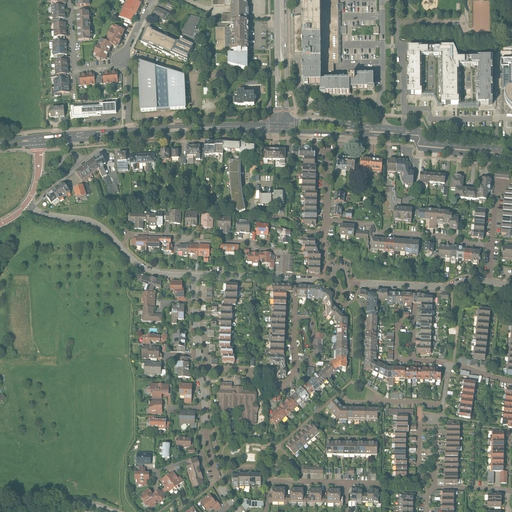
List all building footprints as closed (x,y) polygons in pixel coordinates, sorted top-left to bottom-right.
[(90,11),(89,0),(75,0),(76,12),(90,11)] [(145,0),(131,0),(119,25),(131,31),(135,22),(137,23),(142,11),(140,10),(145,0)] [(223,32),(233,32),(249,32),(249,25),(250,25),(250,18),(249,18),(249,4),(239,4),(239,0),(213,0),(214,13),(225,13),(225,12),(231,12),(231,22),(223,22),(223,32)] [(325,11),(325,2),(325,1),(325,0),(311,0),(311,2),(311,6),(311,11),(321,11),(325,11)] [(339,16),(339,74),(340,74),(342,74),(341,45),(347,45),(347,37),(341,37),(341,22),(343,22),(343,15),(340,15),(340,10),(340,5),(325,1),(325,2),(339,6),(339,9),(339,13),(339,16)] [(339,6),(325,2),(325,11),(321,11),(321,49),(322,70),(322,83),(334,82),(334,75),(339,74),(339,16),(339,13),(339,9),(339,6)] [(295,50),(304,50),(321,49),(321,11),(311,11),(303,11),(303,14),(303,27),(296,27),(295,50)] [(168,19),(158,14),(152,26),(163,31),(168,19)] [(78,33),(91,32),(90,17),(77,18),(78,33)] [(192,24),(183,46),(196,52),(197,48),(200,49),(203,42),(197,39),(202,28),(192,24)] [(91,32),(78,33),(79,48),(92,48),(91,32)] [(226,38),(226,46),(233,46),(249,46),(249,43),(249,36),(249,32),(233,32),(233,35),(233,38),(226,38)] [(127,40),(114,34),(107,51),(115,54),(119,56),(127,40)] [(149,36),(143,50),(171,63),(172,62),(189,69),(196,55),(189,52),(182,49),(180,52),(167,46),(156,40),(154,40),(154,38),(149,36)] [(226,46),(226,38),(226,37),(222,37),(218,37),(218,62),(226,62),(226,46)] [(249,52),(249,46),(233,46),(226,46),(226,62),(229,62),(233,62),(249,62),(249,60),(249,52)] [(107,51),(102,48),(94,65),(108,71),(115,54),(107,51)] [(304,50),(295,50),(295,53),(295,64),(304,64),(304,70),(322,70),(321,49),(304,50)] [(492,105),(492,57),(478,57),(478,59),(471,59),(465,59),(462,59),(459,59),(459,57),(441,58),(441,59),(422,59),(422,58),(407,58),(408,78),(408,94),(408,105),(416,105),(422,105),(441,105),(459,105),(458,67),(465,67),(468,67),(472,67),(478,67),(478,105),(492,105)] [(511,58),(501,59),(501,73),(499,74),(499,79),(508,79),(509,89),(508,90),(507,90),(506,91),(505,93),(504,94),(504,96),(505,97),(505,100),(507,103),(509,105),(511,107),(511,58)] [(249,66),(249,62),(233,62),(229,62),(229,68),(229,76),(229,77),(249,82),(249,66)] [(229,76),(229,68),(227,68),(227,66),(217,66),(217,76),(229,76)] [(322,83),(322,70),(304,70),(304,73),(304,92),(306,94),(322,94),(322,91),(322,83)] [(185,86),(139,71),(142,122),(188,120),(185,86)] [(96,85),(96,81),(88,82),(89,93),(96,93),(96,85)] [(106,92),(105,84),(96,85),(96,93),(106,92)] [(322,91),(322,94),(322,96),(322,104),(347,104),(350,104),(350,99),(360,99),(374,99),(374,86),(353,86),(350,86),(350,88),(350,89),(350,91),(347,91),(324,91),(322,91)] [(255,105),(245,105),(245,101),(239,102),(239,109),(236,109),(236,115),(239,115),(239,116),(250,116),(255,116),(255,105)] [(118,111),(72,113),(73,127),(75,127),(82,126),(119,124),(118,111)] [(66,119),(66,116),(51,116),(51,125),(66,125),(66,119)] [(216,165),(217,153),(213,153),(212,152),(210,153),(209,153),(207,153),(206,162),(206,165),(210,165),(216,165)] [(220,153),(217,153),(216,165),(218,165),(224,165),(224,161),(225,153),(220,153)] [(241,162),(241,154),(225,153),(224,161),(241,162)] [(246,156),(246,164),(255,165),(256,156),(246,156)] [(307,157),(304,160),(295,160),(294,169),(305,169),(316,169),(316,165),(313,165),(313,160),(310,160),(307,157)] [(171,169),(170,160),(169,159),(164,160),(163,161),(162,161),(163,165),(163,170),(171,169)] [(173,160),(173,169),(180,169),(181,169),(181,166),(181,160),(180,160),(179,160),(178,159),(177,160),(173,160)] [(265,171),(275,172),(276,160),(265,160),(265,171)] [(286,160),(276,160),(275,172),(286,172),(286,160)] [(119,163),(119,165),(120,172),(120,181),(130,181),(130,174),(129,169),(128,169),(128,163),(127,162),(125,162),(124,163),(119,163)] [(102,163),(96,168),(100,178),(101,179),(105,178),(105,177),(103,176),(107,174),(102,163)] [(338,180),(347,181),(348,168),(339,167),(338,180)] [(96,168),(87,175),(94,183),(100,178),(96,168)] [(231,186),(242,186),(242,184),(242,180),(242,175),(242,169),(235,168),(235,171),(231,171),(231,178),(231,184),(231,186)] [(356,168),(348,168),(347,181),(355,181),(356,168)] [(360,182),(371,182),(372,170),(360,169),(360,182)] [(383,171),(372,170),(371,182),(382,183),(383,171)] [(388,184),(401,184),(402,171),(389,170),(388,184)] [(414,172),(402,171),(401,184),(413,185),(414,172)] [(419,184),(427,185),(428,174),(420,173),(419,184)] [(427,185),(436,186),(437,174),(428,174),(427,185)] [(446,175),(437,174),(436,186),(445,186),(446,175)] [(84,190),(94,183),(87,175),(78,182),(84,190)] [(317,176),(316,176),(305,176),(303,176),(303,184),(317,184),(317,176)] [(450,189),(455,189),(455,188),(463,189),(464,177),(462,177),(462,176),(454,176),(454,177),(451,176),(450,189)] [(491,192),(492,180),(481,179),(480,190),(480,191),(488,192),(491,192)] [(108,185),(104,187),(112,205),(121,202),(119,195),(116,189),(113,183),(108,185)] [(232,199),(243,198),(242,191),(242,186),(231,186),(231,193),(232,199)] [(480,190),(463,189),(455,188),(455,189),(454,198),(487,200),(488,192),(480,191),(480,190)] [(57,198),(54,200),(59,207),(61,209),(72,201),(65,192),(57,198)] [(90,192),(84,194),(88,205),(93,203),(90,192)] [(84,194),(75,197),(79,208),(88,205),(84,194)] [(243,198),(232,199),(233,207),(234,213),(244,211),(244,206),(243,201),(243,198)] [(59,207),(54,200),(48,205),(53,212),(55,211),(56,213),(61,209),(59,207)] [(275,216),(275,204),(261,205),(261,216),(275,216)] [(285,204),(275,204),(275,216),(285,216),(285,204)] [(346,204),(335,204),(334,215),(345,216),(346,204)] [(393,221),(402,222),(403,208),(394,207),(393,221)] [(412,209),(403,208),(402,222),(411,222),(412,209)] [(425,221),(426,210),(418,209),(417,220),(425,221)] [(429,228),(432,228),(434,211),(426,210),(425,221),(429,221),(429,228)] [(244,211),(234,213),(236,222),(240,221),(241,223),(247,221),(245,215),(244,211)] [(446,212),(434,211),(432,228),(436,229),(437,222),(445,223),(446,212)] [(449,222),(449,223),(448,230),(458,231),(459,219),(452,218),(452,222),(449,222)] [(343,220),(334,219),(333,228),(342,228),(343,220)] [(171,236),(182,236),(183,223),(172,222),(172,224),(171,232),(171,236)] [(199,238),(199,223),(187,223),(187,238),(199,238)] [(158,239),(158,236),(158,224),(148,224),(148,225),(148,232),(151,232),(151,239),(158,239)] [(148,225),(132,225),(131,234),(137,234),(136,241),(145,241),(145,232),(148,232),(148,225)] [(214,239),(215,226),(202,226),(202,239),(214,239)] [(231,246),(231,240),(232,240),(233,230),(219,230),(219,240),(225,240),(225,246),(231,246)] [(511,230),(501,230),(501,235),(506,235),(506,238),(511,238),(511,230)] [(257,248),(270,248),(270,236),(257,236),(257,244),(257,248)] [(340,246),(347,247),(348,236),(341,236),(340,246)] [(356,237),(348,236),(347,247),(355,247),(356,237)] [(385,239),(384,251),(394,252),(395,240),(385,239)] [(292,243),(286,243),(280,240),(278,246),(283,248),(283,255),(290,255),(290,248),(292,249),(292,243)] [(424,243),(423,254),(434,254),(435,244),(424,243)] [(502,259),(511,259),(511,247),(503,247),(502,253),(502,259)] [(149,259),(149,248),(138,248),(138,249),(137,257),(137,258),(143,258),(143,263),(149,263),(149,259)] [(161,248),(149,248),(149,259),(161,259),(161,254),(161,248)] [(465,250),(457,249),(456,259),(456,260),(464,261),(465,250)] [(472,251),(465,250),(464,261),(471,262),(472,251)] [(472,251),(471,262),(471,263),(479,264),(480,252),(472,251)] [(189,268),(189,256),(179,256),(179,258),(179,264),(179,268),(189,268)] [(200,269),(200,256),(189,256),(189,268),(200,269)] [(211,269),(211,257),(200,256),(200,269),(211,269)] [(221,265),(230,266),(231,257),(221,257),(221,265)] [(240,258),(231,257),(230,266),(240,266),(240,258)] [(249,277),(260,277),(260,265),(249,265),(249,277)] [(273,265),(260,265),(260,277),(271,277),(273,272),(273,265)] [(139,295),(147,297),(152,289),(141,286),(139,295)] [(163,292),(152,289),(147,297),(145,305),(155,305),(156,301),(157,300),(163,302),(163,292)] [(388,293),(388,291),(376,291),(376,294),(376,301),(387,301),(388,293)] [(387,307),(395,307),(396,293),(388,293),(387,301),(387,307)] [(395,307),(403,308),(404,294),(396,293),(395,307)] [(184,294),(172,294),(172,303),(178,303),(178,310),(186,310),(186,300),(184,300),(184,294)] [(366,297),(366,303),(376,303),(376,301),(376,294),(366,295),(366,297)] [(414,297),(412,297),(412,294),(404,294),(403,308),(411,308),(412,303),(414,303),(417,304),(417,297),(414,297)] [(233,296),(227,296),(227,304),(239,305),(239,296),(233,296)] [(318,297),(316,299),(315,309),(315,311),(318,312),(320,312),(321,310),(324,312),(330,304),(325,302),(325,300),(323,301),(321,300),(321,297),(318,297)] [(292,298),(288,298),(288,305),(294,305),(294,307),(297,308),(300,308),(300,301),(297,301),(293,300),(292,298)] [(300,301),(300,308),(300,311),(308,311),(308,308),(308,307),(308,299),(301,299),(300,300),(300,301)] [(316,299),(308,299),(308,307),(308,308),(311,308),(311,309),(315,309),(316,299)] [(377,317),(376,303),(366,303),(366,317),(377,317)] [(333,317),(338,311),(330,304),(324,312),(332,319),(333,317)] [(145,305),(145,320),(156,321),(157,305),(155,305),(145,305)] [(333,317),(335,319),(347,319),(338,311),(333,317)] [(186,333),(186,317),(179,317),(179,318),(174,318),(173,336),(179,337),(179,332),(186,333)] [(366,326),(377,326),(377,319),(377,317),(366,317),(366,319),(366,326)] [(144,334),(164,335),(165,327),(156,326),(156,321),(145,320),(144,334)] [(336,336),(347,336),(347,327),(336,327),(336,336)] [(316,334),(315,355),(324,355),(324,334),(316,334)] [(179,344),(179,347),(174,347),(174,356),(179,356),(179,364),(187,365),(188,345),(179,344)] [(162,348),(149,348),(149,353),(145,352),(144,357),(153,358),(153,355),(162,356),(162,348)] [(478,360),(459,357),(458,363),(488,372),(486,362),(478,362),(478,360)] [(346,358),(336,358),(334,360),(329,364),(330,365),(336,372),(338,370),(338,369),(339,368),(340,369),(342,369),(343,368),(346,368),(346,358)] [(162,360),(144,360),(144,372),(162,372),(162,360)] [(364,370),(369,370),(374,363),(374,360),(365,361),(363,361),(364,370)] [(233,362),(223,361),(223,370),(225,370),(236,370),(236,362),(233,362)] [(369,370),(377,374),(381,366),(374,363),(369,370)] [(330,365),(322,372),(327,378),(328,379),(329,380),(331,378),(331,376),(336,372),(330,365)] [(387,369),(381,366),(377,374),(387,379),(387,369)] [(191,387),(192,371),(178,370),(177,391),(194,392),(194,388),(191,387)] [(511,382),(487,378),(461,370),(461,375),(469,379),(479,383),(493,387),(511,388),(511,382)] [(326,378),(327,378),(322,372),(321,372),(321,373),(320,373),(319,372),(317,373),(317,374),(316,376),(315,376),(315,377),(315,378),(313,379),(320,387),(323,384),(325,387),(326,387),(329,384),(325,379),(326,378)] [(147,389),(164,389),(165,376),(156,376),(154,374),(147,374),(147,389)] [(307,384),(308,384),(314,392),(320,387),(313,379),(307,384)] [(308,384),(302,389),(309,397),(311,394),(314,397),(316,395),(316,394),(314,392),(308,384)] [(302,389),(296,394),(303,402),(309,397),(302,389)] [(298,407),(303,402),(296,394),(290,398),(298,407)] [(234,397),(222,397),(221,424),(258,425),(258,405),(244,405),(244,401),(237,401),(234,401),(234,397)] [(151,398),(151,409),(165,409),(171,409),(171,398),(151,398)] [(195,398),(182,398),(181,410),(186,410),(186,417),(194,417),(195,398)] [(290,398),(284,403),(292,412),(298,407),(290,398)] [(327,408),(331,414),(340,405),(336,400),(327,408)] [(287,417),(292,412),(284,403),(279,408),(287,417)] [(343,409),(340,405),(331,414),(338,421),(343,409)] [(281,421),(287,417),(279,408),(274,413),(281,421)] [(151,425),(165,425),(165,409),(151,409),(151,425)] [(338,421),(350,421),(350,409),(343,409),(338,421)] [(381,409),(369,409),(369,421),(378,421),(377,414),(381,412),(381,409)] [(281,421),(274,413),(272,414),(272,416),(273,417),(273,419),(272,423),(273,424),(277,427),(281,424),(281,421)] [(198,425),(182,425),(182,438),(197,439),(198,425)] [(312,425),(307,428),(316,439),(320,435),(312,425)] [(312,442),(316,439),(307,428),(303,432),(312,442)] [(168,441),(168,431),(152,430),(152,441),(168,441)] [(307,446),(312,442),(303,432),(298,436),(307,446)] [(303,450),(307,446),(298,436),(294,439),(303,450)] [(298,453),(303,450),(294,439),(290,443),(298,453)] [(294,457),(298,453),(290,443),(285,446),(294,457)] [(178,448),(178,458),(193,459),(193,449),(178,448)] [(154,465),(139,465),(139,477),(153,477),(154,465)] [(205,483),(199,468),(186,473),(192,488),(205,483)] [(138,496),(149,496),(149,492),(151,492),(152,484),(148,484),(148,479),(142,479),(142,484),(137,483),(136,491),(138,491),(138,496)] [(175,484),(169,488),(178,502),(188,495),(183,488),(180,490),(175,484)] [(173,506),(178,502),(169,488),(161,494),(166,500),(169,505),(172,503),(173,506)] [(208,511),(210,511),(213,510),(215,511),(216,511),(222,508),(217,502),(216,503),(209,495),(200,502),(208,511)] [(169,505),(166,500),(162,502),(161,501),(155,505),(150,499),(139,507),(141,511),(164,511),(168,510),(166,507),(169,505)] [(264,502),(245,501),(241,506),(246,511),(249,509),(261,509),(264,506),(264,502)]
